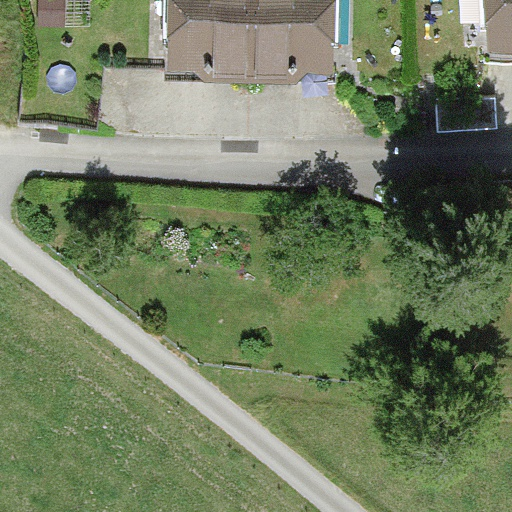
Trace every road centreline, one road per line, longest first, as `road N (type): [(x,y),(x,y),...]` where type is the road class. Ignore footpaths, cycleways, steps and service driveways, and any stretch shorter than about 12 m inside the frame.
road 1 (residential): [(0,155),(293,160),(511,148)]
road 2 (residential): [(343,511),(0,234)]
